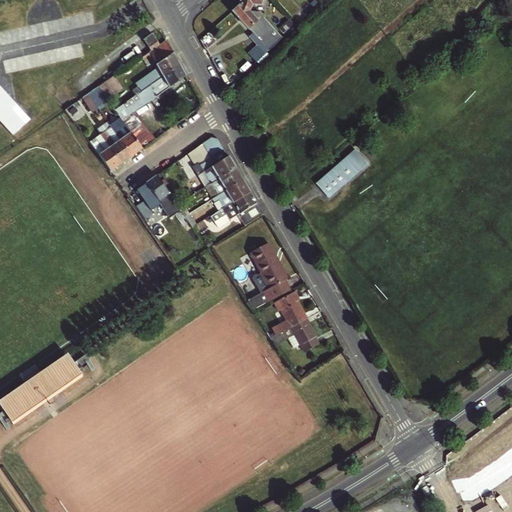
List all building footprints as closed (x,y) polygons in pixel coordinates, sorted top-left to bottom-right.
[(261,13),(262,0),(241,0),(241,4),(248,12),(261,13)] [(248,12),(241,4),(233,11),(253,33),(260,41),(256,44),(247,53),(256,62),(283,37),(261,13),(248,12)] [(143,39),(149,47),(158,41),(152,33),(143,39)] [(249,36),(256,44),(260,41),(253,33),(249,36)] [(166,41),(149,52),(159,70),(137,86),(138,87),(132,90),(136,95),(179,64),(168,44),(166,41)] [(2,62),(5,75),(83,57),(80,44),(2,62)] [(115,110),(118,114),(152,91),(156,96),(186,76),(183,73),(179,64),(136,95),(115,110)] [(98,86),(108,100),(123,89),(114,76),(98,86)] [(88,94),(97,108),(103,115),(106,120),(114,114),(106,101),(108,100),(98,86),(88,94)] [(0,92),(0,121),(12,135),(27,122),(0,92)] [(92,112),(97,108),(88,94),(82,98),(92,112)] [(81,117),(73,104),(66,109),(75,121),(81,117)] [(143,121),(135,110),(124,118),(132,129),(143,121)] [(107,121),(106,120),(103,115),(98,118),(102,125),(107,121)] [(111,127),(131,157),(142,149),(138,143),(134,137),(130,131),(121,119),(111,127)] [(143,121),(132,129),(136,135),(147,127),(143,121)] [(100,134),(121,164),(131,157),(111,127),(100,134)] [(136,135),(140,142),(151,133),(147,127),(136,135)] [(111,171),(121,164),(100,134),(95,138),(91,132),(86,136),(111,171)] [(151,133),(140,142),(144,147),(156,140),(151,133)] [(202,143),(211,158),(225,150),(218,139),(211,137),(202,143)] [(361,144),(323,179),(334,191),(372,157),(361,144)] [(198,175),(205,187),(236,168),(225,150),(211,158),(199,165),(203,172),(198,175)] [(236,168),(205,187),(212,199),(243,180),(236,168)] [(185,216),(177,205),(157,176),(146,183),(150,189),(140,196),(151,212),(161,205),(167,212),(172,209),(183,225),(189,221),(185,216)] [(243,180),(212,199),(215,206),(229,197),(233,203),(250,192),(243,180)] [(233,203),(215,214),(219,220),(226,216),(229,220),(245,211),(250,220),(263,213),(257,204),(250,192),(233,203)] [(189,214),(181,202),(177,205),(185,216),(189,214)] [(197,225),(189,214),(185,216),(189,221),(193,227),(197,225)] [(260,271),(277,262),(279,261),(269,243),(251,253),(260,271)] [(260,271),(275,298),(291,290),(286,282),(287,282),(277,262),(260,271)] [(281,310),(296,301),(298,300),(293,291),(273,302),(278,312),(282,310),(281,310)] [(306,319),(296,301),(281,310),(282,310),(282,311),(287,320),(272,328),(275,335),(306,319)] [(316,337),(306,319),(275,335),(270,338),(276,345),(287,340),(292,350),(299,346),(303,354),(318,346),(314,338),(316,337)] [(67,362),(74,357),(69,351),(0,399),(0,401),(3,405),(38,382),(67,362)] [(74,358),(74,357),(67,362),(38,382),(3,405),(14,421),(84,372),(80,367),(84,365),(83,363),(91,358),(86,351),(74,358)]
